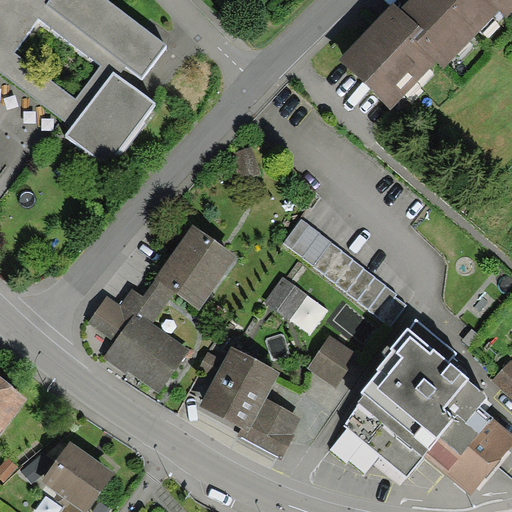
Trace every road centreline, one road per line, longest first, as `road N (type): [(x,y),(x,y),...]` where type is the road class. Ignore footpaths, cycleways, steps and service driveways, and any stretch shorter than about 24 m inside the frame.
road 1 (tertiary): [(24,337),(170,442),(314,511)]
road 2 (unclassified): [(247,85),(24,337)]
road 3 (unclassified): [(340,0),(247,85)]
